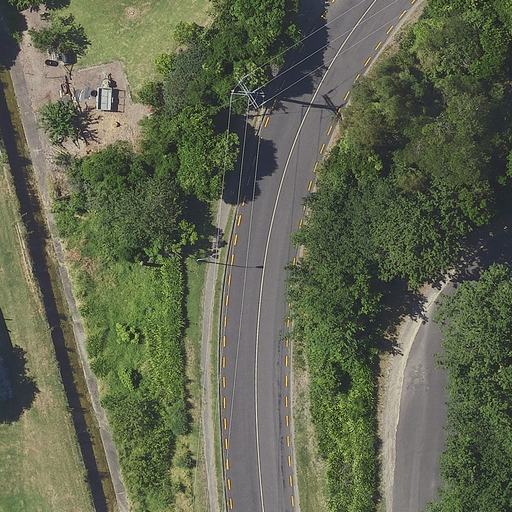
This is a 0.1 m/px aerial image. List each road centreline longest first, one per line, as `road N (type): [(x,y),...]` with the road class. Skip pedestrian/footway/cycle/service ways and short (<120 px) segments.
road 1 (residential): [(375,0),(288,144),(264,257),(256,364),(263,511)]
road 2 (unclassified): [(407,511),(432,335),(459,291),(511,246)]
